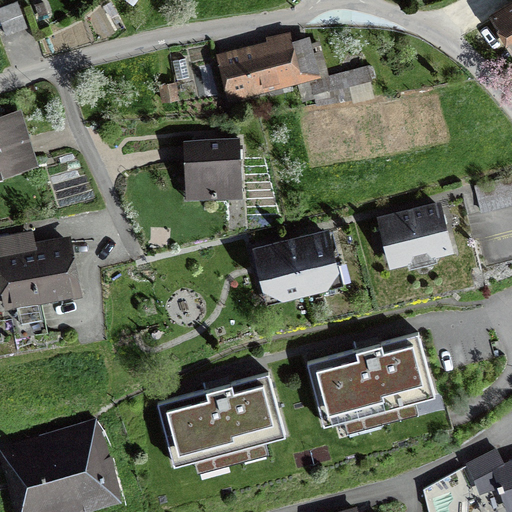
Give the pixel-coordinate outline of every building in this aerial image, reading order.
[(9,35),(29,28),(20,3),(0,10),(9,35)] [(511,41),(511,5),(496,15),(511,41)] [(292,43),(289,32),(268,37),(270,46),(245,53),(243,48),(222,53),(233,96),(265,88),(263,82),(295,74),(299,80),(304,98),(314,95),(316,102),(352,93),(346,71),(361,67),(359,57),(308,70),(301,41),(292,43)] [(176,78),(189,76),(186,57),(173,60),(176,78)] [(164,100),(177,98),(174,84),(162,86),(164,100)] [(0,170),(31,161),(17,113),(0,118),(0,170)] [(242,194),(240,139),(190,141),(192,179),(211,178),(211,195),(242,194)] [(481,210),(498,205),(492,180),(475,184),(481,210)] [(449,248),(438,204),(382,218),(393,262),(408,258),(411,249),(427,245),(433,252),(449,248)] [(304,289),(323,284),(334,266),(326,232),(292,240),(304,289)] [(0,255),(9,303),(77,289),(67,239),(0,252),(0,255)] [(285,294),(304,289),(292,240),(258,249),(266,283),(285,294)] [(392,418),(389,406),(435,394),(418,331),(307,361),(324,424),(377,409),(380,422),(392,418)] [(243,458),(240,446),(285,434),(269,371),(157,401),(174,463),(227,449),(230,461),(243,458)] [(104,461),(95,431),(13,454),(27,507),(66,496),(69,509),(101,500),(102,504),(110,502),(109,497),(119,495),(109,460),(104,461)] [(511,461),(503,465),(495,449),(467,463),(474,479),(493,469),(498,485),(496,485),(498,490),(501,489),(508,508),(511,506),(511,461)]
